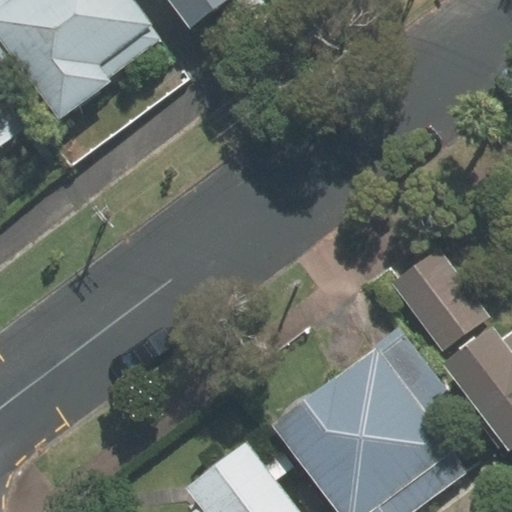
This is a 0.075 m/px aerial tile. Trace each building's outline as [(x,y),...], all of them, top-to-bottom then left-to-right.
[(177,35),(148,0),(0,0),(0,33),(21,60),(27,56),(80,124),(132,83),(126,76),(177,35)] [(188,0),(213,30),(250,0),(188,0)] [(0,153),(34,126),(19,107),(26,102),(0,69),(0,153)] [(449,350),(496,317),(449,249),(401,282),(449,350)] [(511,318),(511,316),(454,357),(511,437),(511,318)] [(404,326),(283,423),(354,511),(419,511),(478,465),(432,409),(455,390),(404,326)] [(315,511),(254,433),(195,480),(213,502),(200,511),(315,511)]
